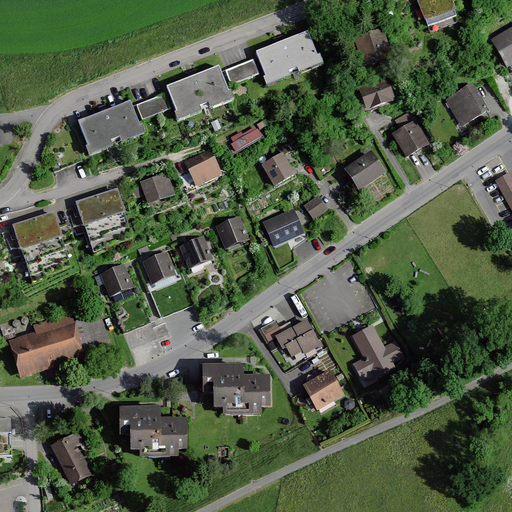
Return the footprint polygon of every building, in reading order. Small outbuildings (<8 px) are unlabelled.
[(418,0),(425,19),(427,19),(431,30),(458,20),(453,9),(455,8),(452,0),(418,0)] [(383,29),(356,38),(364,63),(391,55),(383,29)] [(511,30),(494,41),(508,64),(511,61),(511,30)] [(314,34),(258,56),(260,60),(267,75),(273,88),(328,66),(314,34)] [(260,60),(226,72),(233,87),(267,75),(260,60)] [(226,72),(224,66),(170,89),(171,93),(178,108),(184,122),(238,100),(233,87),(226,72)] [(386,79),(361,89),(368,107),(393,98),(386,79)] [(447,100),(462,125),(486,110),(471,85),(447,100)] [(178,108),(171,93),(139,107),(145,122),(178,108)] [(137,103),(83,125),(96,158),(151,135),(145,122),(139,107),(137,103)] [(416,122),(395,134),(407,155),(428,142),(416,122)] [(236,150),(261,136),(256,127),(243,135),(241,132),(231,138),(234,142),(232,143),(236,150)] [(211,152),(187,163),(196,184),(220,173),(211,152)] [(371,152),(347,169),(360,188),(384,172),(371,152)] [(283,153),(263,165),(275,185),(295,173),(283,153)] [(167,174),(142,183),(149,203),(174,194),(167,174)] [(511,176),(511,174),(495,183),(511,213),(511,176)] [(115,189),(76,201),(94,257),(106,253),(105,249),(131,240),(115,189)] [(318,197),(306,206),(314,217),(326,209),(318,197)] [(293,210),(265,223),(275,244),(303,231),(293,210)] [(54,214),(15,226),(33,282),(45,278),(44,274),(70,265),(54,214)] [(241,220),(218,229),(227,251),(250,241),(241,220)] [(205,240),(181,249),(190,271),(214,261),(205,240)] [(169,254),(145,265),(154,286),(179,275),(169,254)] [(125,268),(102,277),(111,299),(134,289),(125,268)] [(38,335),(11,343),(21,375),(83,355),(71,316),(35,327),(38,335)] [(293,361),(321,347),(310,323),(293,330),(291,325),(280,330),(277,322),(261,330),(267,343),(276,339),(282,351),(287,349),(293,361)] [(374,329),(354,340),(365,360),(353,366),(361,381),(371,376),(374,382),(396,370),(393,364),(403,359),(395,344),(385,349),(374,329)] [(272,408),(272,379),(250,380),(249,366),(206,367),(207,397),(220,396),(221,410),(272,408)] [(332,373),(306,389),(319,411),(345,395),(332,373)] [(166,409),(123,408),(122,438),(137,439),(137,452),(190,453),(190,421),(166,421),(166,409)] [(15,423),(0,423),(0,459),(16,458),(15,423)] [(83,432),(53,448),(74,488),(96,477),(81,449),(90,444),(83,432)]
